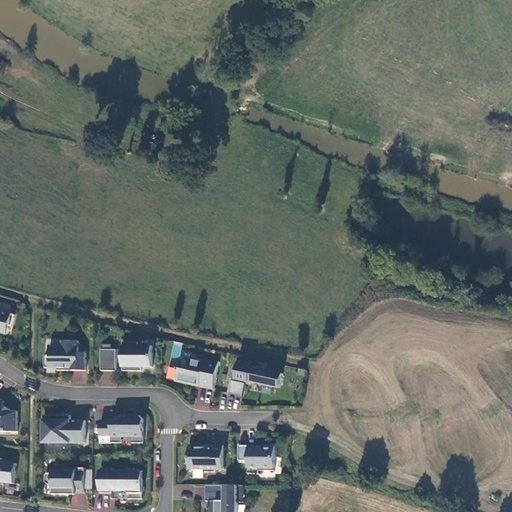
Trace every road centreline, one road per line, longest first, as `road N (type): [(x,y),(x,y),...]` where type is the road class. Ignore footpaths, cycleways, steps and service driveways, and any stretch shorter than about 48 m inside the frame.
road 1 (track): [(319,431),(318,371),(0,291)]
road 2 (track): [(282,418),(397,473),(489,490)]
road 3 (residential): [(169,414),(158,396),(50,391),(0,365)]
